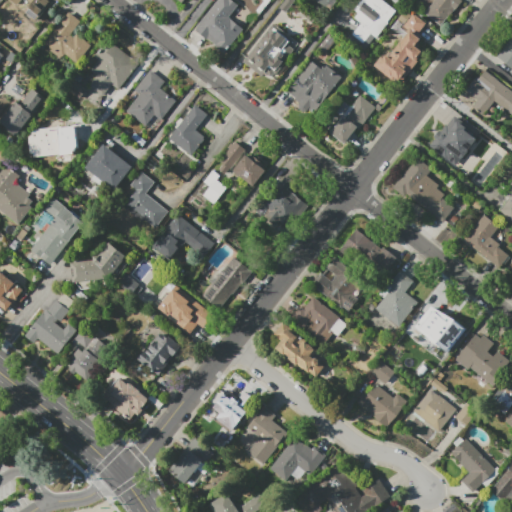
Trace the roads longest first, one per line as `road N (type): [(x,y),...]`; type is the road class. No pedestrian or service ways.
road 1 (residential): [(172,417),(500,0)]
road 2 (residential): [(115,0),(511,315)]
road 3 (residential): [(231,346),(357,446),(408,465),(426,489)]
road 4 (secondary): [(0,373),(120,472)]
